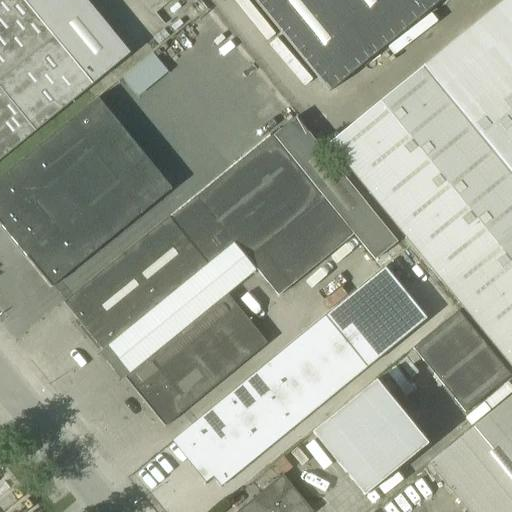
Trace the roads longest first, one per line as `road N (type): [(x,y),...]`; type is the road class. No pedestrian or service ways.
road 1 (unknown): [(208,511),(446,316)]
road 2 (unclassified): [(113,511),(0,374)]
